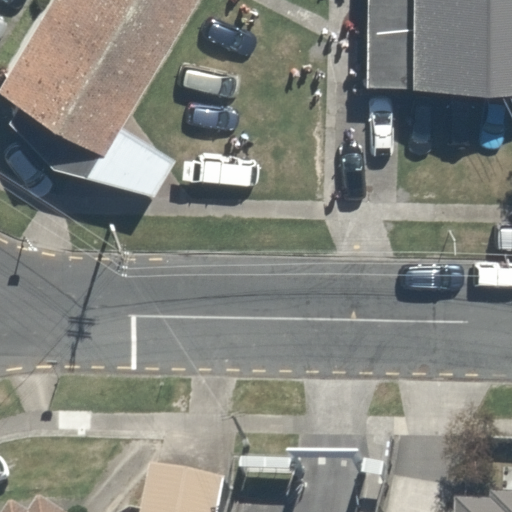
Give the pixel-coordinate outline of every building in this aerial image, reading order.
[(172,0),(22,0),(0,36),(0,92),(33,113),(15,141),(35,162),(128,182),(153,149),(103,113),(172,0)] [(511,72),(511,0),(349,0),(349,71),(511,72)] [(216,511),(223,475),(148,463),(140,511),(216,511)] [(511,511),(511,494),(454,492),(453,511),(511,511)] [(43,511),(11,494),(0,511),(43,511)]
